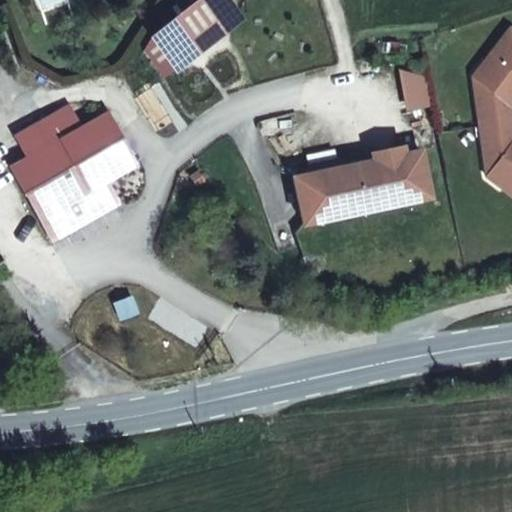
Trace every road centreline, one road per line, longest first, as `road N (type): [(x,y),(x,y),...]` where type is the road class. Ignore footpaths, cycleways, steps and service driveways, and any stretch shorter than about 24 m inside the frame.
road 1 (secondary): [(359,367),(0,430)]
road 2 (residential): [(359,367),(393,338),(511,296)]
road 3 (secondary): [(511,343),(359,367)]
